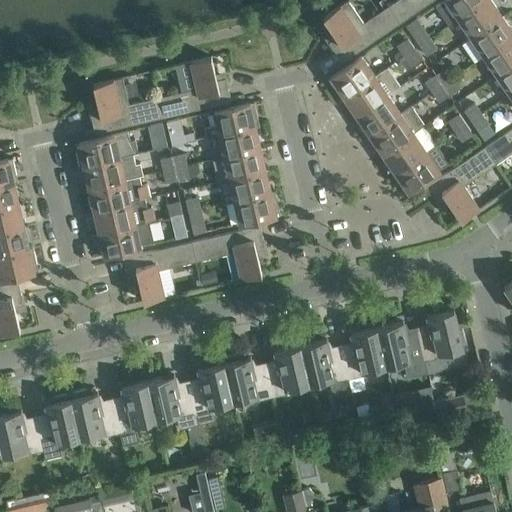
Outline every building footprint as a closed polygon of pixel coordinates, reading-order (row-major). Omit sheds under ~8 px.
[(342,61),(400,21),(388,4),(363,22),(348,0),(346,0),(323,16),(336,36),(329,41),(342,61)] [(394,0),(388,4),(400,21),(431,0),(394,0)] [(449,24),(458,17),(483,0),(441,0),(436,4),(449,24)] [(483,0),(458,17),(471,36),(505,13),(505,12),(502,14),(491,0),(483,0)] [(505,13),(471,36),(484,55),(511,35),(511,29),(502,16),(506,13),(505,13)] [(419,44),(430,37),(417,17),(406,24),(419,44)] [(511,35),(484,55),(497,74),(511,63),(511,35)] [(414,47),(407,37),(397,44),(404,54),(414,47)] [(419,44),(426,54),(437,47),(430,37),(419,44)] [(404,54),(411,65),(421,57),(414,47),(404,54)] [(211,55),(190,60),(197,87),(163,95),(167,115),(231,100),(226,77),(216,79),(211,55)] [(327,78),(341,98),(375,74),(361,55),(327,78)] [(511,63),(497,74),(510,92),(511,90),(511,63)] [(446,66),(435,73),(442,83),(453,76),(446,66)] [(353,116),(387,93),(400,85),(393,75),(391,76),(385,67),(375,74),(341,98),(344,96),(356,114),(353,116)] [(425,80),(432,90),(442,83),(435,73),(425,80)] [(167,115),(163,95),(129,103),(122,76),(93,83),(98,106),(89,108),(95,132),(167,115)] [(453,76),(442,83),(449,94),(460,86),(453,76)] [(449,94),(442,83),(432,90),(439,101),(449,94)] [(366,135),(400,112),(387,93),(353,116),(354,117),(357,115),(369,133),(366,135)] [(254,101),(214,110),(217,124),(204,127),(206,136),(219,133),(259,124),(254,101)] [(481,112),(474,102),(464,109),(471,119),(481,112)] [(379,154),(413,131),(424,124),(411,104),(400,112),(366,135),(367,136),(370,134),(382,151),(379,154)] [(488,122),(481,112),(471,119),(478,130),(488,122)] [(448,120),(455,130),(466,123),(459,113),(448,120)] [(154,148),(166,145),(161,122),(148,125),(154,148)] [(473,133),(466,123),(455,130),(462,140),(473,133)] [(259,124),(219,133),(224,155),(264,146),(264,145),(260,146),(255,125),(259,124)] [(511,126),(484,145),(496,162),(511,151),(511,126)] [(169,132),(172,144),(185,141),(182,129),(169,132)] [(80,165),(134,153),(138,152),(135,138),(130,139),(128,130),(74,143),(80,165)] [(392,172),(392,173),(426,149),(413,131),(379,154),(379,155),(383,152),(395,170),(392,172)] [(484,145),(427,185),(440,205),(448,199),(461,219),(479,207),(463,185),(496,162),(484,145)] [(264,147),(264,146),(224,155),(227,168),(215,170),(218,180),(269,168),(265,169),(260,148),(264,147)] [(405,192),(439,169),(426,149),(392,173),(405,192)] [(85,188),(143,174),(141,162),(136,163),(134,153),(80,165),(80,166),(84,165),(89,186),(85,187),(85,188)] [(184,153),(172,155),(175,167),(187,164),(184,153)] [(163,170),(175,167),(172,155),(160,158),(163,170)] [(0,184),(18,180),(12,157),(0,159),(0,184)] [(160,157),(141,162),(143,174),(163,170),(160,158),(160,157)] [(189,176),(187,164),(175,167),(177,179),(189,176)] [(175,167),(163,170),(165,182),(177,179),(175,167)] [(269,168),(218,180),(223,203),(234,200),(275,190),(271,191),(266,170),(270,169),(269,168)] [(143,174),(85,188),(89,187),(94,208),(90,209),(90,210),(145,197),(145,196),(149,195),(147,183),(142,184),(140,175),(144,175),(143,174)] [(0,207),(23,202),(23,201),(19,202),(14,181),(18,180),(0,184),(0,207)] [(275,190),(234,200),(240,223),(280,213),(275,190)] [(201,208),(198,196),(185,199),(188,211),(201,208)] [(145,197),(90,210),(90,211),(94,210),(99,231),(95,231),(95,232),(150,219),(155,218),(152,206),(148,208),(145,197)] [(182,212),(179,200),(167,203),(169,215),(182,212)] [(0,230),(28,224),(24,225),(19,204),(23,203),(23,202),(0,207),(0,230)] [(203,220),(201,208),(188,211),(191,223),(203,220)] [(185,224),(182,212),(169,215),(172,227),(185,224)] [(150,219),(95,232),(101,255),(154,243),(148,221),(151,220),(150,219)] [(0,254),(33,246),(29,247),(24,226),(28,225),(28,224),(0,230),(0,254)] [(260,224),(192,240),(196,260),(235,251),(241,278),(262,273),(256,250),(265,247),(260,224)] [(158,269),(196,260),(192,240),(123,256),(129,279),(138,277),(143,300),(164,296),(158,269)] [(33,246),(0,254),(0,278),(38,269),(33,246)] [(18,280),(0,284),(0,333),(20,329),(15,306),(24,304),(18,280)] [(461,329),(459,330),(454,307),(427,314),(430,326),(418,329),(425,360),(440,356),(439,352),(463,346),(461,339),(464,338),(461,329)] [(403,319),(377,325),(386,364),(403,360),(407,376),(428,372),(425,360),(418,329),(406,331),(403,319)] [(353,344),(342,347),(349,378),(364,374),(363,370),(386,364),(377,325),(350,332),(353,344)] [(352,393),(349,378),(342,347),(330,349),(327,337),(300,343),(309,382),(328,378),(333,397),(352,393)] [(277,362),(265,364),(272,395),(287,392),(286,387),(309,382),(300,343),(274,349),(277,362)] [(257,399),(272,395),(265,364),(253,367),(250,355),(245,356),(244,352),(245,352),(245,351),(223,356),(233,400),(256,395),(257,399)] [(189,382),(198,423),(214,419),(210,405),(233,400),(223,356),(201,361),(201,362),(202,362),(203,366),(198,367),(201,379),(189,382)] [(157,418),(180,412),(183,427),(198,423),(189,382),(177,385),(174,373),(148,379),(157,418)] [(124,397),(112,400),(120,431),(123,445),(140,441),(136,423),(157,418),(148,379),(121,385),(122,388),(124,397)] [(120,431),(112,400),(101,403),(98,390),(93,392),(92,388),(92,386),(70,392),(80,436),(103,430),(104,435),(120,431)] [(484,387),(434,399),(437,414),(488,402),(484,387)] [(415,404),(412,390),(393,394),(396,408),(415,404)] [(48,415),(36,418),(43,449),(45,459),(62,455),(58,441),(80,436),(70,392),(48,397),(49,398),(50,402),(45,403),(46,406),(48,415)] [(368,403),(356,406),(358,416),(371,414),(368,403)] [(28,452),(43,449),(36,418),(24,421),(21,408),(0,413),(0,446),(2,446),(3,453),(27,448),(28,452)] [(305,430),(289,435),(291,444),(308,440),(305,430)] [(438,450),(447,491),(461,487),(452,447),(438,450)] [(207,477),(205,470),(197,472),(201,492),(190,494),(194,511),(202,511),(214,509),(214,508),(207,477)] [(207,477),(214,508),(226,506),(218,474),(207,477)] [(419,505),(401,510),(401,511),(443,511),(449,511),(443,487),(441,476),(414,483),(417,494),(419,505)] [(413,479),(403,481),(407,505),(417,503),(413,479)] [(310,486),(300,488),(305,511),(324,511),(320,497),(310,486)] [(305,511),(300,488),(283,492),(288,511),(305,511)] [(459,496),(462,511),(496,511),(494,500),(494,501),(491,489),(459,496)] [(60,511),(92,504),(90,494),(54,503),(54,506),(55,511),(60,511)] [(27,511),(54,506),(54,503),(52,497),(8,507),(9,511),(27,511)] [(350,511),(375,511),(373,503),(350,508),(350,511)]
